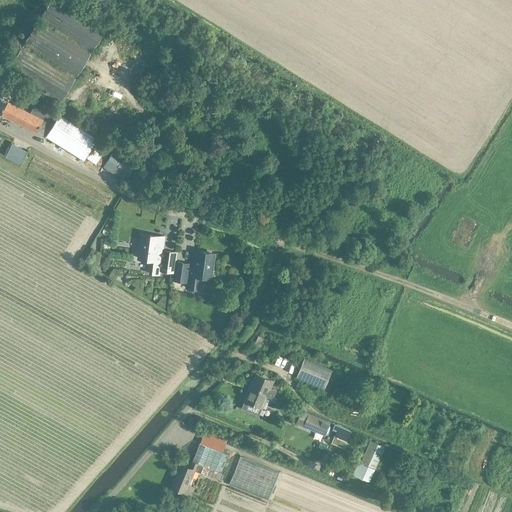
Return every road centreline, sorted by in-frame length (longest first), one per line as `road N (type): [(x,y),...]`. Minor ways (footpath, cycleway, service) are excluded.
road 1 (unclassified): [(284,241),(164,208),(0,126)]
road 2 (track): [(511,327),(284,241)]
road 3 (unclassified): [(99,511),(237,351)]
road 4 (unknown): [(186,410),(349,470)]
road 5 (track): [(237,351),(255,331),(284,241)]
